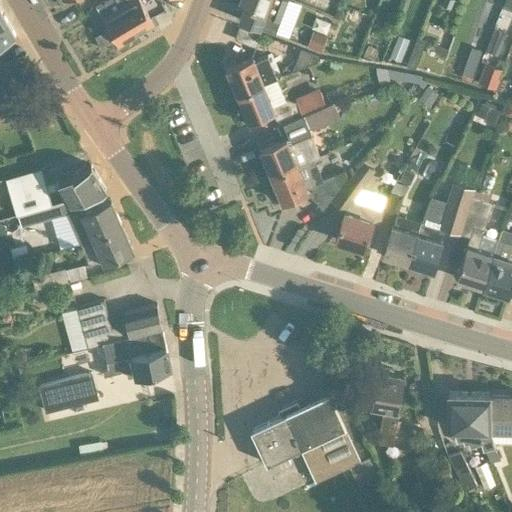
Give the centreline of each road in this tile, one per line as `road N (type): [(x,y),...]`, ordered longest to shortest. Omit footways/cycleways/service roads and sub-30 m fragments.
road 1 (residential): [(204,257),(511,352)]
road 2 (residential): [(195,511),(190,301),(204,257)]
road 3 (residential): [(204,257),(164,224),(94,127)]
road 4 (residential): [(234,201),(175,61)]
road 5 (residential): [(94,127),(16,0)]
